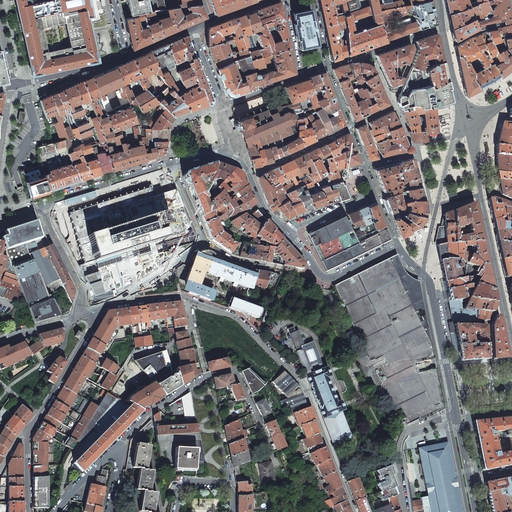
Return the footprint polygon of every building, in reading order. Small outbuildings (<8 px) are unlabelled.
[(83,0),(47,0),(43,1),(25,5),(16,7),(16,10),(21,32),(22,32),(29,65),(31,75),(31,76),(43,74),(43,73),(86,64),(98,62),(96,50),(95,50),(92,39),(89,23),(83,0)] [(83,0),(89,23),(94,22),(101,21),(99,15),(104,14),(102,7),(100,0),(83,0)] [(125,0),(129,15),(131,15),(142,13),(148,12),(144,0),(125,0)] [(155,0),(158,10),(164,9),(165,9),(164,4),(163,0),(155,0)] [(235,7),(254,0),(253,0),(209,0),(214,14),(215,14),(235,7)] [(317,0),(319,8),(323,25),(333,23),(333,22),(343,19),(342,13),(334,14),(331,3),(339,1),(338,0),(317,0)] [(344,22),(344,24),(350,22),(356,19),(371,14),(369,6),(360,9),(357,0),(342,0),(339,1),(342,13),(343,19),(344,22)] [(367,0),(369,6),(371,14),(377,12),(377,11),(374,0),(367,0)] [(374,0),(377,11),(384,9),(403,6),(404,6),(403,3),(400,0),(399,0),(393,1),(391,2),(390,0),(374,0)] [(416,21),(419,29),(427,27),(434,24),(432,11),(429,0),(410,4),(410,7),(412,10),(415,21),(416,21)] [(474,3),(485,0),(475,0),(476,1),(473,2),(471,0),(470,0),(466,2),(465,0),(444,0),(445,5),(447,14),(475,5),(474,3)] [(490,10),(495,5),(494,2),(487,5),(486,4),(485,0),(474,3),(475,5),(447,14),(449,23),(450,29),(472,18),(470,15),(478,12),(480,20),(490,10)] [(511,24),(511,21),(506,0),(502,0),(500,1),(495,5),(490,10),(480,20),(480,21),(482,26),(483,29),(477,30),(479,33),(478,33),(479,34),(481,41),(482,45),(488,56),(496,71),(498,76),(499,77),(510,68),(511,66),(511,24)] [(253,11),(267,45),(270,44),(270,43),(270,42),(266,31),(265,31),(263,27),(272,24),(274,23),(283,20),(279,1),(266,6),(253,11)] [(331,3),(334,14),(342,13),(339,1),(331,3)] [(403,6),(405,13),(409,13),(408,11),(412,10),(410,7),(410,4),(408,4),(404,6),(403,6)] [(169,9),(176,30),(186,25),(204,17),(205,17),(201,5),(188,6),(190,12),(187,13),(181,16),(177,8),(174,8),(169,9)] [(384,9),(386,17),(389,17),(405,13),(403,6),(384,9)] [(156,22),(161,36),(169,33),(176,30),(169,9),(166,9),(167,13),(168,16),(161,18),(156,20),(156,22)] [(292,20),(296,40),(297,40),(298,40),(299,49),(300,50),(317,46),(314,26),(310,9),(309,9),(292,13),(294,20),(292,20)] [(379,23),(385,41),(389,40),(391,39),(389,31),(389,30),(386,17),(384,9),(377,11),(377,12),(379,23)] [(255,34),(260,46),(262,45),(263,48),(267,47),(267,45),(253,11),(248,13),(244,14),(251,32),(254,31),(257,29),(258,32),(255,34)] [(371,14),(372,22),(373,21),(376,20),(377,24),(379,23),(377,12),(371,14)] [(129,41),(131,49),(132,49),(141,45),(151,41),(146,25),(146,24),(145,24),(144,24),(144,25),(143,27),(140,28),(138,26),(137,21),(144,19),(142,13),(131,15),(132,17),(124,18),(128,34),(129,41)] [(248,55),(250,60),(261,56),(258,50),(257,50),(251,32),(244,14),(237,17),(234,18),(241,36),(245,48),(248,55)] [(207,39),(207,46),(223,42),(223,39),(220,39),(219,35),(229,32),(229,31),(231,31),(231,32),(233,31),(233,33),(231,34),(230,35),(230,36),(231,36),(232,39),(233,39),(241,36),(234,18),(220,23),(208,27),(207,30),(207,39)] [(395,23),(397,28),(412,23),(410,19),(410,18),(395,23)] [(453,41),(476,28),(474,23),(472,18),(450,29),(452,36),(453,41)] [(346,55),(345,35),(345,28),(344,24),(344,22),(343,19),(333,22),(333,23),(333,25),(335,34),(339,58),(343,56),(346,55)] [(274,23),(281,40),(287,38),(284,24),(283,20),(274,23)] [(397,28),(400,36),(406,34),(415,31),(419,29),(416,21),(415,21),(412,23),(397,28)] [(477,30),(483,29),(482,26),(480,21),(474,23),(476,28),(477,30)] [(146,25),(151,41),(153,40),(161,36),(156,22),(154,22),(148,24),(146,25)] [(345,35),(346,55),(366,48),(385,41),(379,23),(377,24),(373,26),(350,34),(348,30),(351,29),(350,25),(350,22),(344,24),(345,28),(345,35)] [(327,44),(331,61),(339,58),(335,34),(333,25),(333,23),(323,25),(327,44)] [(396,37),(400,36),(397,28),(389,30),(389,31),(391,39),(396,37)] [(415,55),(411,67),(420,71),(424,63),(423,58),(431,57),(433,63),(443,61),(441,52),(436,33),(415,41),(417,47),(415,55)] [(469,38),(454,46),(456,53),(457,57),(459,55),(459,56),(466,68),(469,66),(466,61),(476,56),(478,60),(475,61),(476,63),(482,60),(483,60),(488,56),(482,45),(481,41),(479,34),(471,37),(469,38)] [(173,60),(174,64),(182,60),(184,65),(185,64),(187,63),(187,62),(190,61),(190,59),(195,56),(187,37),(187,36),(186,36),(175,41),(166,45),(173,60)] [(237,48),(238,51),(245,48),(241,36),(233,39),(234,40),(237,48)] [(267,47),(270,53),(271,53),(289,47),(287,38),(281,40),(270,44),(267,45),(267,47)] [(210,54),(213,61),(229,54),(233,53),(232,50),(229,52),(226,44),(229,42),(234,40),(233,39),(232,39),(229,40),(223,42),(207,46),(210,54)] [(392,49),(393,66),(396,65),(404,62),(405,64),(406,65),(408,57),(409,55),(411,47),(410,43),(403,45),(392,49)] [(150,51),(157,67),(173,60),(166,45),(158,48),(150,51)] [(258,50),(261,56),(267,54),(270,53),(267,47),(263,48),(258,49),(258,50)] [(264,73),(267,82),(274,80),(294,73),(289,49),(289,47),(271,53),(272,57),(274,68),(275,70),(272,72),(272,70),(264,73)] [(237,58),(238,59),(240,58),(248,55),(245,48),(238,51),(238,53),(240,56),(237,58)] [(375,55),(386,80),(394,78),(393,71),(392,71),(391,71),(389,67),(393,66),(392,49),(385,51),(375,55)] [(139,76),(140,77),(157,69),(157,67),(150,51),(141,56),(132,59),(139,76)] [(214,65),(215,69),(232,62),(230,57),(234,55),(233,53),(229,54),(213,61),(214,65)] [(261,56),(264,67),(267,66),(271,65),(268,58),(272,57),(271,53),(270,53),(267,54),(261,56)] [(245,81),(242,74),(253,70),(250,60),(248,55),(240,58),(238,59),(232,62),(215,69),(219,78),(225,95),(229,96),(237,93),(246,90),(243,82),(245,81)] [(465,95),(465,96),(466,95),(478,89),(477,88),(475,84),(472,78),(470,75),(466,68),(459,56),(459,55),(457,57),(461,78),(465,95)] [(195,81),(196,85),(201,86),(208,104),(210,103),(211,103),(211,102),(212,101),(212,100),(203,77),(195,56),(190,59),(190,61),(187,62),(187,63),(188,66),(194,81),(195,81)] [(250,60),(253,70),(259,69),(264,67),(261,56),(250,60)] [(477,88),(478,89),(486,85),(492,82),(494,80),(499,77),(498,76),(496,71),(488,56),(483,60),(482,60),(476,63),(478,66),(480,64),(482,68),(478,70),(476,67),(473,69),(472,69),(471,70),(469,66),(466,68),(470,75),(472,78),(475,84),(477,88)] [(114,67),(121,84),(123,83),(126,82),(138,76),(139,76),(132,59),(123,63),(114,67)] [(157,69),(159,74),(175,67),(174,64),(173,60),(157,67),(157,69)] [(431,64),(422,72),(420,71),(411,67),(399,94),(407,97),(410,90),(421,88),(421,89),(429,85),(431,89),(447,80),(444,70),(443,65),(443,61),(433,63),(433,64),(431,64)] [(350,63),(354,76),(356,76),(360,75),(358,62),(354,63),(350,63)] [(360,81),(374,74),(376,73),(372,68),(370,65),(366,63),(358,62),(360,75),(356,76),(355,80),(357,82),(359,87),(360,88),(361,87),(362,88),(363,88),(360,81)] [(354,76),(350,63),(348,64),(346,64),(352,81),(355,80),(356,76),(354,76)] [(352,81),(346,64),(342,66),(332,69),(335,76),(337,81),(340,87),(348,84),(346,78),(349,77),(349,78),(350,79),(350,78),(351,82),(352,81)] [(393,71),(394,78),(401,76),(404,69),(398,69),(396,65),(393,66),(393,71)] [(177,72),(183,86),(194,81),(194,82),(195,81),(194,81),(188,66),(186,67),(177,72)] [(99,97),(100,99),(103,98),(101,93),(119,86),(120,90),(123,88),(121,84),(114,67),(102,72),(92,77),(99,97)] [(257,86),(267,82),(264,73),(262,72),(260,73),(259,69),(259,70),(259,69),(253,70),(242,74),(245,81),(243,82),(246,90),(257,86)] [(173,91),(177,96),(180,94),(171,82),(172,81),(166,72),(160,75),(165,84),(168,86),(171,89),(173,91)] [(328,85),(324,72),(323,72),(309,77),(308,78),(308,79),(313,92),(311,93),(312,95),(316,105),(316,106),(318,105),(319,106),(327,103),(334,99),(328,85)] [(378,81),(374,74),(360,81),(363,88),(367,96),(370,94),(381,89),(378,81)] [(394,78),(386,80),(388,84),(390,87),(398,85),(401,76),(394,78)] [(89,100),(91,105),(95,104),(93,99),(99,97),(92,77),(87,79),(82,81),(89,100)] [(308,79),(284,87),(286,93),(287,95),(288,97),(290,103),(298,100),(308,97),(312,95),(311,93),(313,92),(308,79)] [(351,82),(348,84),(351,90),(354,89),(359,87),(357,82),(355,80),(352,81),(351,82)] [(421,88),(410,90),(407,97),(399,94),(397,98),(397,102),(400,110),(407,109),(410,109),(410,106),(419,107),(419,109),(422,108),(434,107),(439,106),(452,101),(450,93),(447,80),(431,89),(429,85),(421,89),(421,88)] [(80,103),(82,107),(85,107),(85,106),(84,103),(83,103),(89,100),(82,81),(78,83),(73,85),(80,103)] [(155,98),(146,90),(144,88),(142,83),(140,84),(139,85),(142,89),(143,88),(145,90),(133,97),(128,100),(128,102),(129,105),(137,105),(141,112),(157,103),(158,102),(158,101),(155,98)] [(348,84),(340,87),(342,94),(349,91),(351,90),(348,84)] [(62,90),(70,111),(73,110),(72,106),(71,106),(80,103),(73,85),(67,88),(62,90)] [(177,96),(188,111),(208,104),(201,86),(196,85),(180,94),(177,96)] [(168,86),(161,92),(164,95),(165,96),(168,93),(168,92),(171,89),(168,86)] [(354,103),(360,117),(365,115),(367,114),(363,107),(371,104),(369,100),(367,96),(363,88),(362,88),(361,87),(360,88),(359,87),(354,89),(351,90),(349,91),(354,103)] [(128,100),(124,91),(123,88),(120,90),(116,91),(122,105),(123,105),(124,104),(128,102),(128,100)] [(124,91),(128,100),(133,97),(129,89),(127,90),(124,91)] [(165,108),(174,116),(181,113),(188,111),(177,96),(173,91),(171,89),(168,92),(168,93),(170,95),(171,96),(172,96),(173,97),(171,100),(168,102),(166,104),(165,103),(165,102),(162,99),(161,98),(158,101),(158,102),(162,106),(165,108)] [(374,102),(377,109),(384,106),(388,104),(385,97),(381,89),(370,94),(372,99),(369,100),(371,104),(374,102)] [(64,112),(69,126),(70,129),(76,127),(70,111),(62,90),(59,91),(56,92),(64,112)] [(345,102),(353,121),(360,117),(354,103),(349,91),(342,94),(345,102)] [(53,94),(50,95),(61,124),(64,123),(60,113),(64,112),(56,92),(53,94)] [(165,103),(166,104),(168,102),(171,100),(173,97),(172,96),(171,96),(170,95),(168,93),(165,96),(164,95),(161,92),(155,98),(158,101),(161,98),(162,99),(165,102),(165,103)] [(41,105),(45,117),(55,113),(55,116),(57,122),(56,122),(62,139),(67,138),(63,128),(61,124),(50,95),(45,98),(39,100),(41,105)] [(308,97),(311,108),(312,107),(316,105),(312,95),(308,97)] [(98,116),(99,119),(106,117),(105,113),(100,99),(99,97),(93,99),(95,104),(97,104),(100,114),(99,116),(98,116)] [(110,111),(111,110),(106,97),(103,98),(100,99),(105,113),(110,111)] [(298,100),(301,111),(295,113),(297,118),(296,120),(304,118),(301,112),(311,108),(308,97),(298,100)] [(339,111),(334,99),(327,103),(337,128),(344,125),(339,111)] [(287,124),(291,132),(294,131),(296,131),(296,120),(297,118),(295,113),(301,111),(298,100),(290,103),(279,106),(282,114),(285,113),(285,111),(286,111),(286,113),(289,114),(290,113),(291,114),(290,116),(291,118),(292,118),(292,119),(291,119),(290,121),(292,122),(291,123),(289,122),(287,124)] [(110,125),(112,131),(117,129),(131,124),(136,122),(129,105),(128,102),(124,104),(125,109),(111,114),(110,111),(105,113),(106,117),(110,125)] [(373,111),(377,109),(374,102),(371,104),(363,107),(367,114),(373,111)] [(317,117),(326,134),(327,133),(337,128),(327,103),(319,106),(320,107),(314,111),(317,117)] [(96,117),(97,120),(99,119),(98,116),(99,116),(100,114),(97,104),(95,104),(91,105),(95,114),(96,117)] [(246,147),(250,159),(258,156),(256,151),(257,150),(256,148),(256,147),(259,146),(260,148),(261,147),(260,145),(266,143),(267,145),(267,143),(272,141),(273,144),(274,143),(273,140),(279,138),(280,141),(281,141),(280,137),(291,132),(287,124),(289,122),(291,123),(292,122),(290,121),(291,119),(292,119),(292,118),(291,118),(290,116),(291,114),(290,113),(289,114),(286,113),(286,111),(285,111),(285,113),(282,114),(279,106),(278,106),(277,104),(275,105),(273,106),(273,108),(271,108),(267,110),(266,106),(265,106),(266,110),(261,112),(259,108),(258,109),(260,113),(254,115),(253,111),(252,111),(253,115),(250,116),(250,115),(248,116),(247,113),(245,114),(246,117),(243,118),(240,119),(239,116),(237,117),(237,120),(235,120),(236,122),(238,122),(239,125),(238,125),(238,126),(238,128),(239,129),(239,130),(242,129),(243,131),(240,132),(241,133),(242,132),(245,134),(245,136),(246,138),(245,141),(244,141),(245,142),(248,141),(249,144),(246,145),(246,146),(246,147)] [(82,107),(95,142),(99,140),(90,118),(96,117),(95,114),(90,115),(86,106),(85,106),(85,107),(82,107)] [(410,109),(407,109),(400,110),(410,131),(408,131),(411,140),(412,140),(412,141),(414,141),(423,141),(427,141),(426,137),(426,133),(428,133),(436,132),(436,126),(434,107),(422,108),(419,109),(419,107),(410,106),(410,109)] [(82,143),(83,146),(90,144),(94,142),(95,142),(82,107),(74,111),(73,110),(70,111),(76,127),(79,136),(82,143)] [(150,128),(169,128),(170,125),(170,124),(171,123),(175,117),(174,116),(165,108),(164,109),(161,113),(160,114),(153,124),(150,128)] [(369,126),(371,129),(382,124),(395,119),(394,116),(392,111),(391,111),(379,117),(368,122),(369,126)] [(99,140),(99,142),(105,141),(97,120),(96,117),(90,118),(99,140)] [(97,120),(105,141),(106,146),(108,146),(107,143),(112,141),(114,141),(113,136),(114,136),(112,131),(109,132),(107,127),(110,125),(106,117),(99,119),(97,120)] [(313,124),(319,137),(324,135),(326,134),(317,117),(313,120),(309,122),(311,125),(313,124)] [(296,120),(296,131),(297,131),(307,128),(306,124),(304,118),(296,120)] [(382,124),(385,132),(400,126),(399,123),(397,119),(395,119),(382,124)] [(319,137),(313,124),(311,125),(310,127),(314,139),(318,137),(319,137)] [(370,141),(364,124),(355,128),(359,138),(362,144),(370,141)] [(373,136),(385,132),(382,124),(371,129),(369,129),(371,133),(372,136),(373,136)] [(439,134),(439,125),(436,126),(436,132),(428,133),(429,136),(439,135),(439,134)] [(69,126),(63,128),(67,138),(68,140),(73,138),(70,129),(69,126)] [(134,140),(135,140),(137,140),(140,139),(140,138),(138,129),(137,126),(132,127),(134,140)] [(385,132),(373,136),(374,140),(375,143),(376,143),(403,134),(402,131),(400,126),(385,132)] [(73,138),(74,138),(79,136),(76,127),(70,129),(73,138)] [(149,128),(151,137),(157,137),(157,140),(167,140),(168,134),(169,128),(150,128),(149,128)] [(298,136),(301,145),(306,143),(310,141),(307,128),(297,131),(296,131),(294,131),(295,136),(296,137),(298,136)] [(498,137),(511,139),(511,130),(500,129),(499,133),(498,137)] [(114,141),(115,144),(120,143),(123,142),(123,140),(121,134),(121,132),(119,133),(114,136),(113,136),(114,141)] [(338,137),(342,146),(347,144),(347,147),(352,145),(351,144),(347,133),(343,135),(338,137)] [(394,153),(398,152),(406,151),(406,152),(407,152),(408,152),(409,152),(410,152),(412,151),(412,149),(412,148),(412,147),(411,146),(410,145),(409,145),(408,145),(407,146),(405,140),(403,134),(376,143),(381,156),(394,153)] [(295,148),(301,145),(298,136),(296,137),(293,139),(292,138),(287,141),(288,142),(283,144),(287,152),(295,148)] [(145,160),(146,159),(147,162),(155,159),(154,157),(156,156),(155,149),(150,151),(149,147),(147,137),(145,137),(140,138),(140,139),(142,147),(147,147),(147,148),(143,150),(145,160)] [(333,139),(337,149),(342,146),(338,137),(337,137),(333,139)] [(496,145),(511,147),(511,139),(498,137),(497,140),(496,145)] [(67,151),(70,159),(79,157),(82,156),(77,145),(74,138),(73,138),(68,140),(67,138),(62,139),(64,146),(67,151)] [(53,143),(54,149),(64,146),(62,139),(53,143)] [(123,143),(128,165),(136,163),(145,160),(143,150),(142,147),(140,139),(137,140),(138,145),(128,148),(127,147),(126,142),(123,143)] [(324,143),(329,152),(329,153),(329,155),(337,152),(336,149),(337,149),(333,139),(330,140),(324,143)] [(94,142),(94,144),(96,144),(97,147),(104,144),(105,148),(107,148),(106,146),(105,141),(99,142),(99,140),(95,142),(94,142)] [(155,146),(155,149),(156,156),(163,154),(164,154),(167,140),(157,140),(152,141),(153,146),(155,146)] [(376,157),(370,141),(362,144),(365,153),(368,159),(376,157)] [(117,152),(120,167),(124,166),(128,165),(123,143),(123,142),(120,143),(121,148),(122,150),(117,152)] [(39,147),(39,155),(55,150),(54,149),(53,143),(39,147)] [(77,145),(82,156),(84,161),(86,161),(85,159),(84,155),(93,152),(90,144),(83,146),(82,143),(77,145)] [(329,152),(324,143),(322,144),(317,147),(322,157),(325,154),(329,152)] [(279,147),(282,155),(283,154),(287,152),(283,144),(279,147)] [(268,147),(271,160),(276,158),(277,157),(275,148),(274,145),(268,147)] [(343,155),(354,152),(353,148),(352,145),(347,147),(348,147),(343,149),(343,150),(341,151),(343,155)] [(511,147),(496,145),(496,150),(496,154),(511,156),(511,147)] [(108,155),(112,170),(116,169),(120,167),(117,152),(114,152),(111,153),(110,146),(108,146),(106,146),(107,148),(108,155)] [(262,149),(266,163),(270,162),(272,161),(271,160),(268,147),(265,148),(262,149)] [(322,157),(317,147),(316,147),(311,150),(316,158),(317,159),(317,158),(322,157)] [(258,156),(260,165),(264,164),(266,163),(262,149),(257,150),(256,151),(258,156)] [(316,158),(311,150),(306,152),(310,160),(316,158)] [(60,154),(63,166),(71,163),(70,159),(67,151),(60,154)] [(94,156),(100,173),(105,171),(108,171),(112,170),(108,155),(106,155),(104,155),(104,153),(103,152),(102,151),(98,152),(98,153),(96,154),(94,154),(94,156)] [(343,155),(341,151),(337,152),(329,155),(326,157),(324,158),(327,165),(328,171),(325,172),(322,166),(317,158),(317,159),(316,158),(310,160),(318,176),(336,170),(335,168),(346,165),(343,155)] [(310,181),(311,182),(314,181),(316,180),(319,178),(318,176),(310,160),(306,152),(304,153),(299,156),(304,166),(309,164),(310,167),(309,167),(309,168),(309,169),(310,171),(310,172),(307,173),(310,181)] [(350,164),(358,162),(354,152),(343,155),(346,165),(350,164)] [(317,158),(322,166),(327,165),(324,158),(326,157),(325,154),(322,157),(317,158)] [(511,156),(496,154),(496,163),(497,172),(511,174),(511,156)] [(72,164),(79,180),(80,180),(85,178),(91,177),(84,161),(82,156),(79,157),(81,161),(72,164)] [(84,161),(91,177),(95,175),(100,174),(100,173),(94,156),(93,157),(94,158),(86,161),(84,161)] [(260,165),(258,156),(250,159),(252,167),(258,166),(260,165)] [(296,173),(298,177),(305,174),(307,178),(300,181),(302,184),(310,181),(307,173),(304,166),(299,156),(297,157),(292,159),(298,172),(296,173)] [(403,169),(403,170),(415,166),(414,163),(413,158),(412,158),(402,161),(403,169)] [(285,191),(286,192),(293,189),(302,184),(300,181),(299,179),(295,181),(292,175),(296,173),(298,172),(292,159),(286,162),(277,166),(284,180),(286,184),(282,187),(283,189),(285,191)] [(396,176),(396,171),(398,171),(396,162),(387,165),(374,168),(373,168),(373,169),(375,174),(381,190),(390,188),(399,186),(397,178),(397,176),(396,176)] [(42,175),(47,191),(48,191),(48,190),(49,189),(51,189),(52,189),(75,181),(76,181),(75,181),(79,180),(72,164),(71,163),(63,166),(56,168),(49,171),(46,172),(47,174),(44,174),(42,175)] [(184,176),(184,177),(193,197),(201,193),(203,193),(201,189),(201,187),(204,181),(206,182),(207,181),(216,163),(201,168),(185,173),(185,174),(184,175),(184,176)] [(216,163),(207,181),(214,185),(218,178),(223,166),(220,164),(216,163)] [(24,177),(25,181),(42,175),(40,169),(40,166),(21,172),(22,176),(24,177)] [(229,167),(223,166),(218,178),(223,182),(234,169),(229,167)] [(279,183),(279,184),(284,180),(277,166),(274,168),(269,170),(277,180),(279,183)] [(402,185),(402,186),(408,185),(407,180),(418,176),(415,166),(403,170),(404,172),(401,173),(402,175),(404,181),(402,182),(401,182),(402,185)] [(237,171),(234,169),(223,182),(224,182),(225,181),(226,182),(228,182),(229,181),(231,184),(229,186),(231,188),(243,178),(241,173),(237,171)] [(260,175),(269,188),(271,187),(269,184),(277,180),(269,170),(264,172),(260,175)] [(326,185),(339,180),(336,170),(318,176),(319,178),(316,180),(319,187),(326,185)] [(498,179),(511,181),(511,174),(497,172),(497,176),(498,179)] [(265,196),(268,205),(277,199),(279,203),(284,199),(282,194),(281,193),(285,191),(283,189),(273,194),(269,188),(260,175),(260,174),(258,175),(257,176),(261,187),(265,196)] [(26,185),(30,196),(39,194),(47,191),(42,175),(25,181),(26,185)] [(401,190),(420,186),(418,176),(407,180),(408,185),(402,186),(399,187),(399,186),(390,188),(391,190),(393,195),(401,192),(401,190)] [(223,182),(218,178),(214,185),(216,186),(218,187),(223,182)] [(231,188),(230,189),(231,191),(234,195),(237,193),(246,187),(245,183),(243,178),(231,188)] [(509,198),(511,199),(511,181),(498,179),(500,188),(501,195),(509,198)] [(340,183),(339,180),(326,185),(327,189),(334,187),(338,199),(346,197),(340,183)] [(206,182),(201,189),(203,193),(206,198),(212,191),(216,186),(214,185),(207,181),(206,182)] [(302,184),(312,207),(319,205),(326,203),(322,195),(320,189),(316,191),(311,182),(310,181),(302,184)] [(218,187),(217,188),(221,192),(222,193),(228,191),(226,188),(223,185),(225,183),(224,182),(223,182),(218,187)] [(269,188),(273,194),(283,189),(282,187),(279,184),(279,183),(271,187),(269,188)] [(308,208),(312,207),(302,184),(293,189),(298,199),(304,209),(308,208)] [(322,195),(328,193),(330,201),(335,200),(338,199),(334,187),(327,189),(326,185),(319,187),(320,189),(322,195)] [(409,200),(424,199),(422,193),(420,186),(401,190),(401,192),(393,195),(390,195),(394,205),(403,202),(409,200)] [(240,198),(248,193),(247,191),(246,187),(237,193),(234,195),(235,196),(232,198),(231,199),(233,202),(235,201),(238,199),(240,198)] [(149,188),(69,213),(85,264),(94,261),(165,239),(186,232),(179,208),(183,207),(176,189),(152,197),(149,188)] [(390,188),(381,190),(382,193),(383,195),(384,197),(388,195),(389,196),(390,195),(393,195),(391,190),(390,188)] [(291,200),(292,203),(298,199),(293,189),(286,192),(290,199),(291,200)] [(212,191),(206,198),(208,203),(209,202),(211,200),(216,196),(212,191)] [(281,193),(282,194),(284,194),(289,200),(290,199),(286,192),(285,191),(281,193)] [(216,196),(211,200),(212,202),(217,208),(221,206),(222,207),(224,206),(229,202),(227,200),(224,195),(222,193),(221,192),(216,196)] [(201,193),(193,197),(197,207),(201,216),(211,212),(213,211),(213,210),(212,207),(211,207),(210,207),(208,205),(207,205),(204,200),(201,193)] [(250,195),(248,193),(240,198),(238,199),(242,201),(242,203),(243,204),(237,207),(240,212),(246,210),(256,204),(250,195)] [(322,195),(326,203),(328,202),(330,201),(328,193),(322,195)] [(388,206),(390,212),(394,210),(393,206),(394,205),(390,195),(389,196),(388,195),(384,197),(388,206)] [(499,207),(499,200),(495,199),(491,197),(490,199),(493,202),(493,204),(494,208),(499,207)] [(229,202),(224,206),(228,213),(226,215),(228,218),(231,216),(240,212),(237,207),(233,202),(231,199),(229,202)] [(270,209),(272,211),(277,207),(285,201),(284,199),(279,203),(277,199),(268,205),(269,206),(270,209)] [(277,207),(287,218),(295,212),(301,210),(304,209),(298,199),(292,203),(291,200),(288,202),(287,200),(285,201),(277,207)] [(410,210),(425,211),(424,205),(424,199),(409,200),(403,202),(404,208),(410,208),(410,210)] [(505,214),(504,206),(499,207),(494,208),(493,204),(493,202),(490,199),(488,199),(487,199),(490,210),(492,220),(500,219),(504,218),(505,214)] [(396,216),(397,218),(399,216),(404,217),(411,221),(419,226),(426,217),(426,211),(425,211),(410,210),(410,208),(404,208),(403,202),(394,205),(396,209),(394,210),(397,216),(396,216)] [(508,224),(511,207),(511,204),(509,203),(504,202),(505,206),(504,206),(505,214),(504,218),(500,219),(500,223),(508,224)] [(367,206),(374,229),(378,227),(383,225),(379,215),(374,203),(369,205),(367,206)] [(474,203),(452,211),(454,236),(455,243),(463,242),(472,242),(482,241),(474,203)] [(217,208),(213,210),(213,211),(219,223),(222,222),(228,218),(226,215),(228,213),(224,206),(222,207),(221,206),(217,208)] [(374,229),(367,206),(362,208),(357,210),(362,222),(363,225),(362,225),(362,228),(365,234),(374,229)] [(252,214),(250,216),(260,224),(262,225),(266,221),(264,219),(256,210),(252,214)] [(354,211),(347,214),(352,227),(359,224),(362,222),(357,210),(354,211)] [(452,211),(444,215),(444,227),(445,236),(454,236),(452,211)] [(211,212),(201,216),(211,240),(220,246),(230,253),(233,249),(235,246),(227,239),(228,238),(220,233),(211,212)] [(244,214),(230,222),(230,223),(232,224),(235,227),(238,229),(248,217),(247,217),(244,214)] [(313,230),(307,233),(310,238),(321,260),(357,242),(356,238),(344,215),(338,218),(326,224),(313,230)] [(409,231),(406,224),(397,218),(396,216),(392,218),(396,228),(399,236),(409,231)] [(248,217),(238,229),(245,234),(249,236),(254,239),(255,236),(260,227),(254,222),(248,217)] [(493,226),(495,231),(502,231),(509,233),(510,224),(508,224),(500,223),(500,219),(492,220),(493,226)] [(6,250),(12,267),(31,259),(29,254),(25,244),(41,239),(38,228),(35,221),(4,231),(6,236),(1,238),(3,243),(4,246),(6,250)] [(270,226),(266,221),(262,225),(261,226),(260,227),(255,236),(260,239),(259,240),(270,245),(270,244),(273,237),(270,234),(274,230),(270,226)] [(406,224),(409,231),(419,226),(411,221),(406,224)] [(359,229),(354,231),(357,237),(361,235),(365,234),(362,228),(362,225),(363,225),(362,222),(359,224),(359,226),(358,226),(358,228),(359,229)] [(245,234),(238,229),(235,227),(232,224),(232,225),(227,231),(232,243),(238,242),(243,243),(250,245),(255,246),(259,240),(260,239),(255,236),(254,239),(249,236),(245,234)] [(41,239),(25,244),(29,254),(44,249),(50,245),(41,227),(38,228),(41,239)] [(374,229),(365,234),(367,237),(375,233),(380,231),(380,230),(378,227),(374,229)] [(444,227),(440,227),(437,245),(446,243),(445,236),(444,227)] [(384,238),(325,268),(326,271),(388,240),(383,229),(380,230),(380,231),(384,238)] [(274,230),(270,234),(273,237),(270,244),(274,248),(283,240),(278,234),(274,230)] [(357,242),(321,260),(325,268),(384,238),(380,231),(375,233),(367,237),(363,239),(359,241),(357,242)] [(511,233),(509,233),(502,231),(495,231),(496,236),(497,241),(504,241),(511,243),(511,233)] [(295,253),(283,240),(274,248),(272,249),(273,251),(280,258),(284,262),(283,265),(294,268),(304,269),(304,264),(295,253)] [(482,241),(472,242),(473,246),(475,253),(475,254),(474,257),(472,256),(470,256),(466,264),(476,267),(478,268),(481,264),(484,265),(487,266),(482,241)] [(511,243),(504,241),(497,241),(499,250),(501,260),(508,257),(509,255),(511,256),(511,243)] [(455,243),(446,243),(446,259),(456,259),(461,260),(462,260),(464,252),(464,251),(463,246),(463,242),(455,243)] [(247,259),(265,262),(267,247),(262,247),(255,246),(250,245),(243,243),(239,257),(247,259)] [(446,243),(437,245),(440,261),(446,259),(446,243)] [(50,245),(44,249),(59,279),(62,284),(69,280),(60,263),(50,245)] [(6,268),(5,270),(15,274),(12,267),(6,250),(4,246),(4,247),(0,256),(6,259),(3,267),(6,268)] [(274,248),(267,247),(265,262),(267,262),(271,263),(271,262),(272,252),(273,251),(272,249),(274,248)] [(44,249),(29,254),(31,259),(39,273),(44,286),(59,279),(44,249)] [(192,263),(193,263),(192,265),(192,268),(190,267),(185,281),(187,293),(210,301),(213,292),(199,286),(201,279),(246,296),(249,287),(252,288),(252,286),(257,272),(254,272),(253,273),(216,260),(216,258),(214,256),(213,255),(211,253),(208,252),(206,251),(203,251),(202,251),(200,252),(196,254),(195,256),(194,257),(193,259),(193,260),(192,261),(192,263)] [(470,256),(464,252),(462,260),(465,263),(466,264),(470,256)] [(157,253),(84,277),(94,296),(136,282),(161,265),(157,253)] [(399,269),(394,255),(342,281),(337,283),(333,285),(346,311),(343,313),(352,332),(362,352),(363,354),(365,355),(366,356),(367,356),(369,356),(372,361),(375,368),(375,369),(373,370),(373,372),(373,373),(373,375),(381,390),(381,391),(393,413),(394,415),(396,417),(398,418),(400,418),(403,426),(418,419),(419,419),(432,412),(441,408),(433,370),(418,373),(417,367),(416,361),(431,358),(416,283),(412,282),(408,279),(405,277),(403,275),(402,273),(400,270),(399,269)] [(508,257),(501,260),(503,268),(505,277),(508,277),(511,266),(511,256),(509,255),(508,257)] [(31,259),(12,267),(15,274),(17,280),(39,273),(31,259)] [(446,259),(440,261),(442,271),(444,282),(460,279),(458,268),(460,268),(459,265),(457,265),(457,261),(456,259),(446,259)] [(462,261),(457,261),(457,265),(459,265),(460,268),(458,268),(460,279),(463,278),(465,265),(463,265),(462,261)] [(484,265),(481,264),(478,268),(476,273),(474,276),(476,277),(478,278),(476,282),(475,284),(493,290),(490,278),(487,266),(484,265)] [(465,265),(463,278),(464,278),(468,277),(470,273),(472,267),(470,266),(465,265)] [(15,274),(5,270),(5,272),(2,280),(20,287),(17,280),(15,274)] [(265,288),(267,281),(272,283),(275,274),(270,273),(258,270),(257,272),(252,286),(265,288)] [(39,273),(17,280),(20,287),(23,294),(34,323),(59,316),(49,296),(47,296),(44,286),(39,273)] [(460,279),(444,282),(445,286),(446,290),(466,286),(465,282),(464,278),(463,278),(460,279)] [(2,280),(0,279),(0,285),(20,293),(23,294),(20,287),(2,280)] [(59,279),(44,286),(47,296),(49,296),(64,289),(62,284),(59,279)] [(64,289),(72,304),(75,292),(69,280),(62,284),(64,289)] [(469,297),(482,300),(495,302),(494,296),(493,290),(475,284),(469,297)] [(0,294),(4,296),(16,302),(20,293),(0,285),(0,294)] [(448,302),(464,298),(465,298),(464,295),(463,295),(462,290),(470,289),(469,285),(466,286),(446,290),(447,296),(448,302)] [(448,302),(453,322),(457,321),(461,314),(463,309),(469,297),(464,298),(448,302)] [(496,303),(495,302),(482,300),(469,297),(463,309),(492,312),(496,303)] [(241,311),(245,316),(248,319),(249,316),(251,316),(257,318),(261,309),(232,298),(228,308),(240,312),(240,310),(241,310),(241,311)] [(172,302),(163,304),(165,318),(170,317),(173,317),(173,320),(185,318),(181,301),(172,302)] [(163,304),(146,306),(148,321),(163,319),(165,318),(163,304)] [(141,307),(137,307),(140,323),(141,322),(148,321),(146,306),(141,307)] [(132,308),(127,309),(130,324),(140,323),(137,307),(132,308)] [(121,310),(114,310),(117,326),(130,324),(127,309),(121,310)] [(457,321),(488,320),(492,312),(463,309),(461,314),(457,321)] [(107,312),(100,324),(114,331),(117,326),(114,310),(108,311),(107,312)] [(490,326),(492,359),(507,358),(498,316),(495,315),(490,326)] [(185,318),(173,320),(174,325),(174,328),(178,328),(187,326),(186,322),(185,318)] [(114,331),(100,324),(99,326),(96,332),(94,334),(93,335),(107,343),(114,331)] [(469,325),(453,325),(457,345),(464,345),(472,345),(473,345),(472,342),(470,333),(469,325)] [(485,325),(476,325),(476,333),(476,335),(477,335),(478,344),(486,344),(485,325)] [(38,335),(40,340),(43,347),(63,342),(64,331),(64,330),(63,329),(62,329),(62,328),(61,328),(38,335)] [(174,328),(167,329),(168,333),(168,336),(174,335),(179,334),(178,328),(174,328)] [(289,334),(295,349),(303,345),(302,345),(297,331),(289,334)] [(179,334),(174,335),(177,342),(175,343),(181,367),(175,369),(176,371),(177,373),(181,386),(189,381),(193,378),(200,374),(197,363),(195,364),(189,339),(187,340),(185,332),(179,334)] [(90,342),(86,349),(99,355),(107,343),(93,335),(90,342)] [(151,336),(142,338),(144,347),(153,345),(151,336)] [(142,338),(142,337),(132,338),(134,348),(144,347),(142,338)] [(26,346),(22,339),(0,349),(0,371),(34,356),(33,354),(28,348),(26,346)] [(34,344),(28,348),(33,354),(43,347),(40,340),(34,344)] [(303,345),(295,349),(296,351),(305,375),(322,369),(311,341),(302,345),(303,345)] [(464,345),(457,345),(461,361),(486,359),(487,358),(486,344),(478,344),(475,345),(475,349),(471,349),(472,345),(464,345)] [(83,352),(81,356),(94,364),(94,362),(99,355),(86,349),(83,352)] [(136,360),(134,361),(142,371),(149,366),(163,382),(177,373),(176,371),(171,373),(169,366),(166,368),(164,363),(161,364),(159,360),(163,359),(162,355),(160,352),(136,360)] [(77,363),(73,371),(85,378),(87,379),(95,364),(94,364),(81,356),(77,363)] [(60,373),(66,362),(58,357),(46,371),(51,375),(48,381),(53,384),(60,373)] [(213,361),(207,363),(208,367),(209,372),(219,369),(230,367),(226,358),(213,361)] [(106,359),(101,368),(103,369),(109,372),(116,376),(120,369),(106,359)] [(149,366),(142,371),(153,383),(156,386),(163,382),(149,366)] [(322,369),(305,375),(309,385),(312,391),(311,391),(316,403),(319,409),(318,409),(322,419),(339,412),(343,410),(339,400),(335,402),(326,379),(330,377),(326,367),(322,369)] [(248,369),(240,372),(251,395),(257,392),(264,384),(259,380),(248,369)] [(282,370),(268,385),(271,389),(275,385),(285,396),(287,399),(278,402),(282,407),(287,416),(292,413),(307,408),(301,393),(300,394),(300,392),(298,389),(297,389),(294,387),(296,385),(289,378),(282,370)] [(73,371),(63,387),(76,394),(85,378),(73,371)] [(105,380),(100,387),(107,391),(116,376),(109,372),(105,380)] [(94,373),(90,381),(95,384),(98,379),(100,376),(94,373)] [(173,391),(181,386),(177,373),(163,382),(156,386),(165,396),(173,391)] [(221,376),(212,378),(214,384),(215,390),(225,387),(229,386),(233,385),(232,378),(230,374),(221,376)] [(156,386),(153,383),(130,397),(127,402),(132,404),(143,410),(154,403),(165,396),(156,386)] [(233,385),(229,386),(230,389),(235,399),(243,397),(237,384),(233,385)] [(59,394),(55,401),(69,409),(76,396),(77,395),(76,394),(63,387),(59,394)] [(192,405),(190,392),(186,394),(181,397),(186,419),(196,418),(193,407),(192,405)] [(81,435),(77,441),(81,445),(90,434),(95,422),(115,398),(106,393),(98,407),(89,420),(85,428),(81,435)] [(263,400),(255,403),(262,417),(269,413),(263,400)] [(53,404),(50,408),(65,416),(69,409),(55,401),(53,404)] [(83,415),(82,416),(83,417),(89,420),(98,407),(90,403),(90,404),(83,415)] [(132,404),(73,463),(82,472),(102,451),(122,431),(143,410),(132,404)] [(21,405),(13,415),(25,425),(29,420),(33,415),(21,405)] [(75,407),(73,411),(82,416),(83,415),(77,411),(79,409),(75,407)] [(307,408),(292,413),(297,426),(300,426),(313,421),(314,420),(312,413),(309,407),(307,408)] [(48,411),(46,415),(59,423),(60,423),(65,416),(50,408),(48,411)] [(72,411),(68,416),(76,421),(75,422),(78,423),(78,424),(83,417),(82,416),(73,411),(72,411)] [(339,412),(322,419),(332,446),(350,438),(339,412)] [(13,415),(4,427),(15,436),(20,431),(25,425),(13,415)] [(44,419),(42,422),(55,430),(56,428),(59,423),(46,415),(44,419)] [(285,416),(279,419),(279,422),(280,425),(281,428),(283,430),(287,428),(288,429),(290,428),(285,416)] [(89,420),(83,417),(78,424),(85,428),(89,420)] [(480,461),(482,471),(511,464),(511,417),(472,421),(472,422),(473,425),(477,443),(480,458),(480,461)] [(238,419),(223,426),(225,435),(227,444),(243,438),(241,430),(238,419)] [(130,441),(125,470),(132,470),(132,468),(135,447),(136,447),(137,443),(152,429),(152,426),(151,422),(151,421),(151,420),(150,420),(130,441)] [(74,431),(77,425),(70,421),(69,423),(68,423),(69,423),(67,427),(74,431)] [(273,421),(264,424),(267,431),(270,437),(278,434),(273,421)] [(305,438),(305,439),(317,434),(318,433),(315,427),(313,421),(300,426),(305,438)] [(40,426),(37,430),(50,437),(55,430),(42,422),(40,426)] [(77,425),(74,431),(81,435),(85,428),(78,424),(78,423),(77,425)] [(157,427),(155,427),(156,436),(199,433),(197,424),(161,426),(157,427)] [(4,427),(0,434),(0,444),(7,449),(15,436),(4,427)] [(56,428),(55,430),(70,438),(70,436),(67,434),(70,430),(65,427),(63,427),(61,431),(56,428)] [(287,430),(291,443),(298,441),(294,428),(287,430)] [(47,466),(47,462),(53,462),(53,444),(55,440),(50,437),(37,430),(32,439),(33,467),(47,466)] [(70,436),(70,438),(77,442),(77,441),(81,435),(74,431),(70,436)] [(199,433),(156,436),(157,443),(200,440),(199,433)] [(278,434),(270,437),(272,441),(273,445),(276,450),(276,451),(284,447),(278,434)] [(317,434),(305,439),(305,438),(298,441),(291,443),(294,451),(295,451),(297,457),(300,456),(301,458),(309,454),(311,453),(322,447),(320,441),(317,434)] [(261,435),(253,439),(256,445),(264,442),(261,435)] [(70,438),(65,445),(72,449),(77,442),(70,438)] [(229,450),(230,456),(246,450),(243,438),(227,444),(229,450)] [(428,446),(417,448),(420,459),(426,488),(427,496),(420,497),(421,499),(411,501),(412,511),(461,511),(456,482),(448,442),(444,443),(428,446)] [(135,447),(132,468),(139,469),(146,470),(150,445),(137,443),(136,447),(135,447)] [(19,444),(11,459),(23,459),(22,445),(19,444)] [(311,453),(309,454),(311,458),(315,466),(316,465),(329,458),(327,452),(325,446),(322,447),(311,453)] [(175,448),(174,469),(175,469),(175,471),(194,471),(194,470),(195,470),(196,449),(175,448)] [(246,450),(230,456),(232,462),(233,467),(249,461),(246,450)] [(309,454),(301,458),(304,464),(307,469),(311,467),(307,460),(311,458),(309,454)] [(329,458),(316,465),(323,477),(335,471),(332,465),(329,458)] [(7,465),(8,478),(23,478),(23,459),(11,459),(7,465)] [(270,462),(259,464),(262,483),(274,481),(270,462)] [(73,463),(71,465),(79,474),(82,472),(73,463)] [(390,465),(375,471),(378,479),(379,482),(377,483),(380,491),(380,492),(392,487),(392,488),(394,487),(391,478),(390,475),(394,474),(393,473),(390,465)] [(47,466),(33,467),(33,472),(33,478),(48,477),(48,466),(47,466)] [(139,469),(136,489),(142,490),(150,492),(153,471),(146,470),(139,469)] [(101,470),(90,485),(104,487),(106,479),(107,471),(101,470)] [(335,471),(323,477),(327,485),(328,485),(331,492),(341,487),(338,479),(335,471)] [(511,476),(503,479),(505,488),(507,496),(511,494),(511,476)] [(48,477),(33,478),(33,508),(48,508),(48,477)] [(8,478),(8,487),(23,487),(23,478),(8,478)] [(355,478),(346,481),(350,491),(354,501),(362,498),(355,478)] [(356,478),(355,478),(362,498),(363,498),(364,497),(356,478)] [(487,492),(505,488),(503,479),(485,482),(487,492)] [(319,480),(316,481),(321,491),(324,489),(323,488),(319,480)] [(245,482),(236,483),(237,486),(237,496),(251,495),(251,484),(245,485),(245,482)] [(100,507),(105,488),(104,487),(90,485),(86,504),(94,506),(100,507)] [(327,485),(323,488),(324,489),(327,495),(331,493),(331,492),(328,485),(327,485)] [(8,493),(8,502),(23,502),(23,487),(8,487),(8,493)] [(331,492),(331,493),(333,498),(329,499),(332,507),(338,504),(346,501),(343,494),(341,487),(331,492)] [(392,487),(380,492),(381,496),(380,497),(381,500),(387,498),(395,495),(394,494),(392,488),(392,487)] [(505,488),(487,492),(490,511),(510,511),(510,508),(507,496),(505,488)] [(142,490),(139,511),(143,511),(153,511),(157,493),(150,492),(142,490)] [(251,495),(237,496),(237,510),(251,511),(251,495)] [(376,510),(371,511),(391,511),(398,510),(395,497),(395,495),(387,498),(388,501),(389,505),(377,509),(376,510)] [(362,498),(354,501),(358,511),(368,511),(363,498),(362,498)] [(329,499),(324,502),(327,509),(331,507),(332,507),(329,499)] [(350,511),(346,501),(338,504),(341,510),(341,511),(350,511)] [(8,502),(8,511),(23,511),(23,502),(8,502)]
